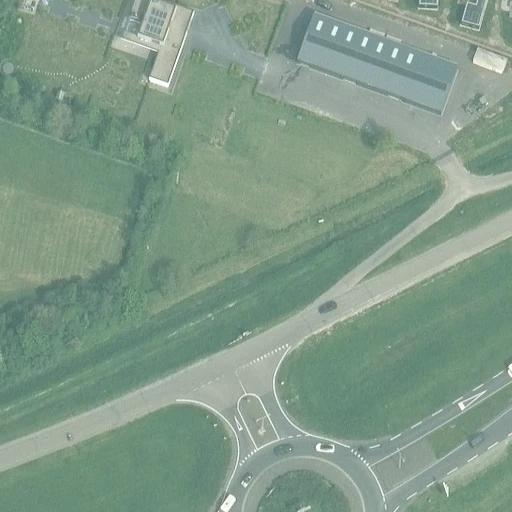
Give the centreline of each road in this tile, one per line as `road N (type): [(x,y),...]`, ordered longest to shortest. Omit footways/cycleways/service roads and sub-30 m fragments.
road 1 (unclassified): [(245,354),(511,216)]
road 2 (unknown): [(493,225),(426,125),(272,58)]
road 3 (unclassified): [(208,373),(0,452)]
road 4 (primary): [(511,370),(431,424),(351,461)]
road 5 (primary): [(378,511),(511,418)]
